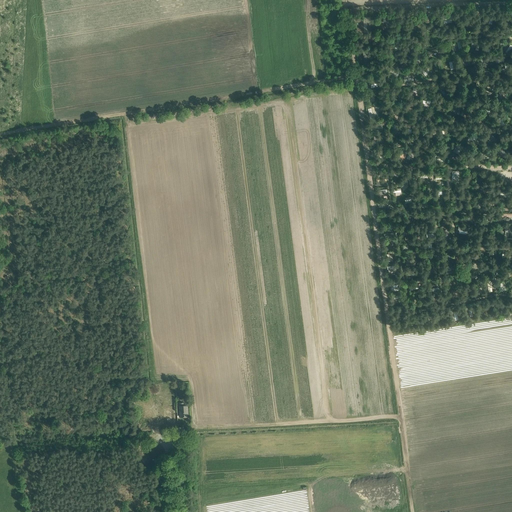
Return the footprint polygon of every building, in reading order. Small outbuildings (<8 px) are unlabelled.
[(442,18),(444,24),(452,22),(450,16),(442,18)] [(468,89),(464,92),(470,98),(473,94),(468,89)] [(454,150),(458,153),(463,147),(459,144),(454,150)] [(507,147),(496,145),(494,154),(496,154),(496,153),(506,155),(506,153),(509,153),(511,147),(507,146),(507,147)] [(413,160),(415,152),(410,150),(407,159),(413,160)] [(460,193),(460,174),(452,173),(452,193),(460,193)] [(388,199),(379,202),(381,208),(390,205),(388,199)] [(173,426),(173,403),(162,403),(162,410),(158,410),(158,414),(154,414),(154,426),(173,426)] [(179,406),(180,417),(188,416),(187,405),(179,406)] [(313,492),(315,511),(341,511),(338,488),(313,492)]
